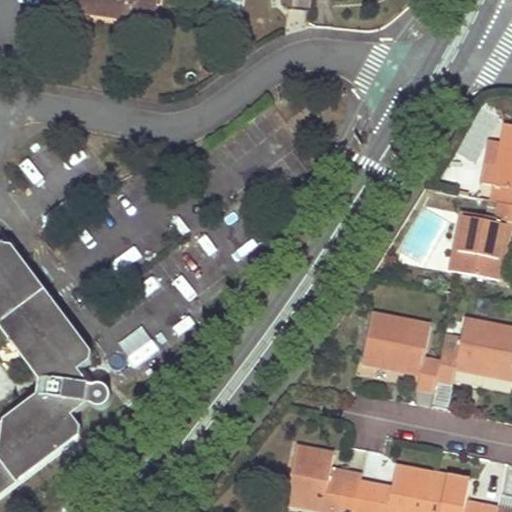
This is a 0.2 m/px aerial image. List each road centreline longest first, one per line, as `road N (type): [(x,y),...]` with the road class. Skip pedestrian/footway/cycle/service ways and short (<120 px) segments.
road 1 (tertiary): [(131,511),(179,460),(342,230),(452,54)]
road 2 (unknown): [(53,266),(160,197),(182,197),(220,242),(219,267),(130,332),(106,334),(93,323)]
